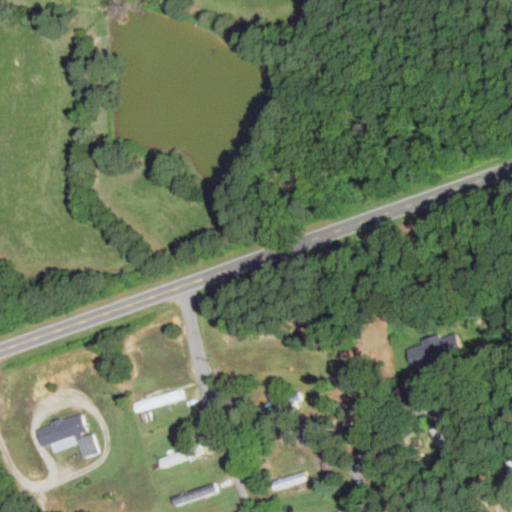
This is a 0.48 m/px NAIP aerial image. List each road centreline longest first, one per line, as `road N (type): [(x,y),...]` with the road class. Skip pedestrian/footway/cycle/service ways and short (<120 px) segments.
road 1 (primary): [(0,349),(511,167)]
road 2 (residential): [(184,283),(196,351),(250,511)]
road 3 (residential): [(376,511),(348,466),(210,399)]
